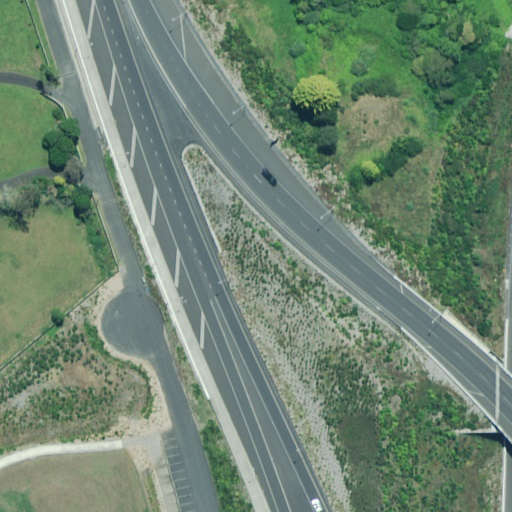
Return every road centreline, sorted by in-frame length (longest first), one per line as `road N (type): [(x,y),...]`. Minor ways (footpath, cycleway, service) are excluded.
road 1 (trunk): [(137,0),(162,50),(250,169),(511,408)]
road 2 (motorway): [(320,511),(144,118)]
road 3 (trunk): [(283,511),(144,118)]
road 4 (residential): [(211,511),(168,368),(137,326)]
road 5 (trunk): [(144,118),(104,0)]
